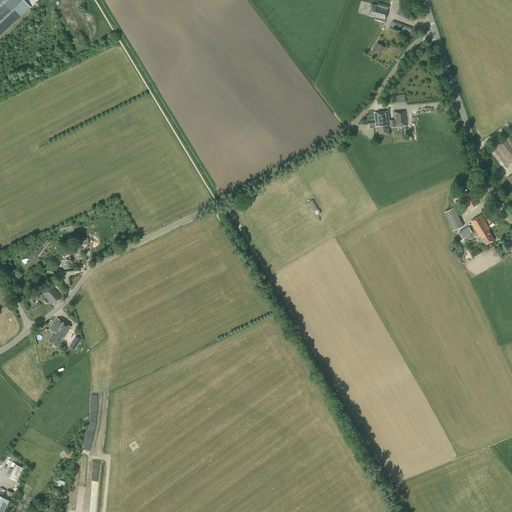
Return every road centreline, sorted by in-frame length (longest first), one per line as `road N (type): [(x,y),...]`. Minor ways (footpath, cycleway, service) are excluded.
road 1 (unclassified): [(32,330),(104,261),(345,131),(407,54),(435,33)]
road 2 (tertiary): [(511,221),(476,154),(435,33)]
